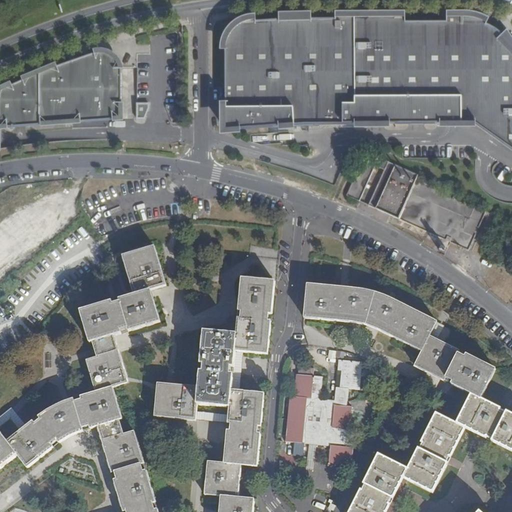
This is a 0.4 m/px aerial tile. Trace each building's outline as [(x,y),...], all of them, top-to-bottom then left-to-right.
[(487,23),(479,13),(468,17),(458,17),(447,17),(447,22),(406,22),(406,17),(336,17),(336,19),(312,19),(312,17),(289,18),(279,18),(279,20),(257,22),(257,20),(255,20),(244,22),(234,29),(228,39),(226,51),(226,131),(477,125),(511,149),(511,44),(504,33),(487,23)] [(0,129),(122,120),(122,71),(121,68),(119,62),(115,58),(110,55),(105,53),(97,52),(94,53),(94,54),(57,67),(57,66),(22,80),(23,82),(12,86),(12,85),(0,90),(0,129)] [(364,157),(346,196),(360,202),(376,166),(377,163),(364,157)] [(419,177),(379,159),(377,163),(376,166),(384,170),(368,206),(400,220),(469,251),(486,210),(418,181),(419,177)] [(0,469),(18,455),(28,468),(54,447),(52,445),(57,441),(59,443),(60,443),(71,436),(83,431),(84,431),(83,428),(90,426),(91,429),(98,426),(100,431),(112,473),(115,472),(117,479),(114,480),(124,511),(127,511),(158,511),(158,509),(155,510),(153,504),(156,503),(146,470),(143,471),(141,464),(144,463),(134,432),(124,435),(123,431),(120,423),(119,420),(122,419),(113,388),(120,385),(128,383),(114,336),(122,334),(121,331),(128,329),(129,332),(160,322),(151,291),(166,286),(155,247),(123,257),(135,295),(119,300),(119,303),(113,305),(112,302),(81,312),(90,343),(93,342),(98,358),(87,361),(96,392),(97,393),(81,397),(82,400),(75,402),(74,399),(64,403),(56,407),(48,411),(39,417),(41,420),(36,424),(34,421),(33,422),(27,427),(21,432),(8,442),(0,432),(0,469)] [(233,253),(225,252),(224,262),(232,263),(233,253)] [(273,299),(275,282),(242,279),(239,311),(242,312),(241,318),(238,318),(237,335),(204,332),(201,365),(204,365),(203,371),(200,371),(198,387),(158,383),(154,417),(196,421),(197,412),(197,405),(230,408),(230,415),(229,424),(231,424),(230,431),(227,430),(224,463),(208,462),(205,495),(222,497),(220,511),(253,511),(255,499),(238,498),(241,466),(258,467),(261,434),(258,433),(258,426),(261,427),(264,393),(240,391),(232,390),(233,375),(230,374),(231,368),(234,368),(235,357),(235,352),(244,352),(268,355),(271,321),(268,321),(269,314),(272,315),(273,307),(273,299)] [(308,285),(306,301),(304,318),(366,324),(422,352),(430,337),(437,322),(394,300),(385,297),(375,293),(365,291),(356,289),(308,285)] [(444,326),(437,322),(430,337),(437,340),(444,326)] [(437,340),(430,337),(422,352),(415,366),(445,381),(446,378),(452,382),(451,384),(471,394),(481,399),(496,370),(466,355),(465,357),(459,354),(460,352),(445,344),(437,340)] [(232,390),(240,391),(244,352),(235,352),(235,357),(234,368),(233,375),(232,390)] [(352,406),(347,406),(349,389),(360,390),(363,362),(339,360),(338,371),(341,371),(340,388),(336,387),(335,401),(321,399),(323,377),(314,376),(315,368),(299,367),(298,375),(296,374),(294,397),(290,396),(286,442),(303,444),(330,446),(329,463),(352,465),(354,448),(352,448),(353,445),(353,441),(354,429),(350,429),(352,406)] [(128,383),(120,385),(131,420),(120,423),(123,431),(141,426),(128,383)] [(361,490),(349,511),(386,511),(390,505),(388,503),(390,498),(393,499),(403,478),(433,492),(448,463),(445,462),(448,457),(450,458),(465,428),(486,439),(488,436),(493,439),(492,442),(511,452),(511,414),(506,412),(505,415),(500,412),(501,409),(481,399),(471,394),(456,424),(436,413),(421,443),(424,444),(421,450),(418,448),(408,469),(378,454),(364,484),(366,485),(363,491),(361,490)] [(12,408),(0,417),(0,426),(10,419),(21,432),(27,427),(12,408)] [(197,412),(196,421),(229,424),(230,415),(197,412)] [(444,497),(453,478),(446,475),(437,494),(444,497)]
